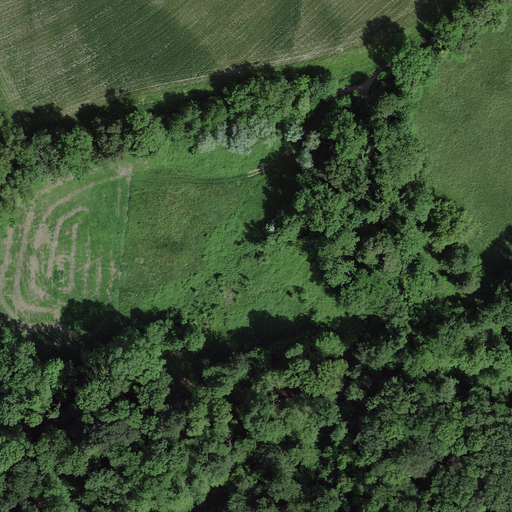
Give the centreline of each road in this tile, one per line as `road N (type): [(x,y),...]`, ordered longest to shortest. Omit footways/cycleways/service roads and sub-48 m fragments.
road 1 (track): [(362,84),(392,161),(395,283),(416,332),(176,511)]
road 2 (track): [(362,84),(484,0)]
